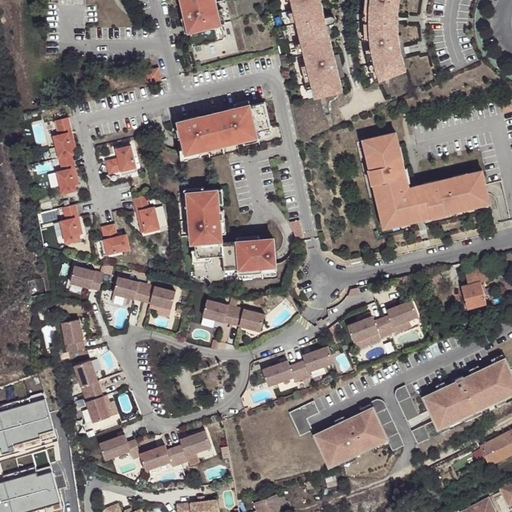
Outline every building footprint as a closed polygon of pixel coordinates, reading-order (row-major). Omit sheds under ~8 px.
[(183,0),(186,10),(184,10),(186,18),(190,32),(191,32),(194,46),(225,39),(222,25),(218,10),(217,3),(212,4),(210,0),(183,0)] [(345,10),(339,12),(334,0),(304,0),(312,21),(317,20),(322,35),(317,37),(335,93),(362,85),(358,70),(351,50),(344,27),(343,28),(340,20),(343,19),(347,18),(348,17),(349,17),(350,16),(350,15),(350,13),(349,12),(348,11),(347,10),(346,10),(345,10)] [(370,15),(399,17),(399,12),(401,2),(401,0),(371,0),(370,10),(370,15)] [(186,18),(181,19),(185,34),(190,32),(186,18)] [(317,20),(312,21),(317,37),(322,35),(317,20)] [(403,60),(403,56),(401,50),(400,41),(399,36),(399,31),(399,21),(370,21),(370,33),(371,44),(373,56),(375,67),(379,78),(379,80),(407,70),(406,69),(403,60)] [(355,48),(351,50),(358,70),(362,69),(355,48)] [(149,83),(163,80),(160,68),(146,71),(149,83)] [(511,104),(511,100),(501,103),(503,112),(511,110),(511,104)] [(177,122),(184,150),(186,155),(200,152),(208,150),(206,145),(234,138),(236,143),(243,141),(257,138),(256,132),(270,128),(263,102),(243,107),(242,106),(227,110),(228,112),(200,119),(199,117),(177,122)] [(69,116),(56,119),(59,134),(54,135),(59,157),(73,154),(74,153),(73,149),(69,132),(73,131),(69,116)] [(256,132),(257,138),(272,134),(270,128),(256,132)] [(396,132),(367,139),(370,153),(367,154),(371,168),(373,168),(377,183),(374,184),(381,213),(384,212),(387,224),(401,220),(402,223),(431,216),(431,213),(446,210),(447,212),(461,209),(460,206),(490,199),(483,169),(468,173),(468,176),(454,179),(453,177),(438,180),(439,183),(425,186),(424,184),(409,187),(408,182),(405,183),(404,176),(407,176),(403,161),(400,161),(397,147),(400,147),(396,132)] [(234,138),(206,145),(208,150),(236,143),(234,138)] [(137,171),(131,145),(117,148),(119,157),(106,160),(109,173),(122,170),(123,174),(137,171)] [(186,155),(184,150),(180,152),(181,162),(201,157),(200,152),(186,155)] [(76,167),(73,154),(59,157),(63,171),(58,173),(62,193),(77,190),(76,185),(72,168),(76,167)] [(58,160),(36,163),(37,174),(60,171),(58,160)] [(371,168),(369,169),(373,184),(374,184),(377,183),(373,168),(371,168)] [(186,207),(190,207),(188,192),(203,191),(203,188),(188,189),(184,189),(186,207)] [(203,191),(188,192),(190,207),(190,213),(189,213),(191,243),(195,243),(196,250),(197,257),(212,256),(224,255),(225,269),(240,268),(240,273),(255,272),(262,272),(262,267),(276,265),(274,239),(260,240),(259,238),(244,240),(244,241),(222,243),(221,234),(220,219),(223,218),(223,210),(220,211),(219,204),(218,189),(203,191)] [(150,207),(147,195),(134,198),(137,211),(140,210),(145,231),(160,228),(155,206),(150,207)] [(490,199),(460,206),(461,209),(490,202),(490,199)] [(76,203),(63,206),(66,220),(61,222),(66,242),(80,239),(79,234),(75,217),(79,216),(76,203)] [(145,231),(140,210),(137,211),(141,232),(145,231)] [(446,210),(431,213),(431,216),(432,218),(447,214),(447,212),(446,210)] [(384,212),(381,213),(384,227),(387,226),(402,223),(401,220),(387,224),(384,212)] [(291,222),(293,240),(302,238),(300,221),(291,222)] [(115,223),(101,226),(104,238),(100,239),(103,254),(130,248),(126,234),(118,236),(115,223)] [(196,250),(192,250),(193,263),(212,261),(212,256),(197,257),(196,250)] [(75,266),(71,283),(100,290),(104,273),(75,266)] [(468,286),(462,287),(467,309),(486,305),(480,283),(488,281),(484,267),(464,271),(468,286)] [(438,272),(425,278),(431,294),(445,289),(438,272)] [(409,275),(396,279),(399,289),(412,286),(409,275)] [(147,284),(118,277),(114,293),(143,301),(147,284)] [(147,284),(143,301),(151,303),(172,308),(176,292),(147,284)] [(359,293),(358,288),(351,289),(350,291),(349,293),(348,295),(348,296),(359,293)] [(391,314),(383,317),(390,333),(398,330),(396,325),(412,318),(420,315),(413,299),(389,309),(391,314)] [(208,300),(204,316),(233,324),(237,307),(208,300)] [(172,308),(151,303),(150,308),(157,310),(156,314),(170,318),(172,308)] [(179,305),(177,312),(184,314),(186,307),(179,305)] [(237,307),(233,324),(262,331),(266,314),(237,307)] [(359,321),(349,325),(356,341),(357,340),(380,331),(382,336),(390,333),(383,317),(376,320),(374,315),(366,318),(365,315),(358,317),(359,321)] [(412,318),(396,325),(398,330),(400,334),(415,328),(412,318)] [(62,322),(68,352),(85,348),(79,319),(62,322)] [(380,331),(357,340),(360,348),(383,338),(382,336),(380,331)] [(306,360),(299,362),(305,379),(313,375),(311,371),(335,362),(329,345),(304,354),(306,360)] [(490,360),(492,365),(495,363),(496,366),(505,362),(501,354),(490,360)] [(91,360),(75,366),(85,394),(101,388),(91,360)] [(289,360),(264,369),(270,385),(295,376),(296,382),(305,379),(299,362),(291,365),(289,360)] [(437,391),(423,397),(440,434),(511,399),(511,377),(505,362),(496,366),(495,363),(492,365),(479,371),(470,375),(462,379),(461,376),(450,381),(451,384),(446,387),(437,391)] [(467,370),(470,375),(479,371),(476,366),(467,370)] [(434,386),(437,391),(446,387),(443,382),(434,386)] [(405,421),(416,417),(406,387),(395,391),(405,421)] [(101,388),(85,394),(95,422),(111,416),(103,396),(101,388)] [(108,394),(103,396),(111,416),(120,413),(115,399),(111,401),(108,394)] [(45,398),(0,411),(0,456),(42,445),(41,441),(57,437),(45,398)] [(312,431),(307,418),(319,413),(314,402),(289,412),(299,437),(312,431)] [(358,409),(361,414),(372,409),(369,404),(358,409)] [(336,426),(314,437),(327,462),(336,458),(338,462),(353,455),(371,446),(376,444),(375,442),(385,437),(372,409),(361,414),(355,417),(358,423),(354,425),(348,428),(345,422),(336,426)] [(333,421),(336,426),(345,422),(342,416),(333,421)] [(183,445),(176,447),(182,464),(190,461),(188,456),(212,447),(206,430),(182,440),(183,445)] [(511,430),(482,446),(486,455),(490,464),(511,452),(511,430)] [(126,434),(101,443),(107,459),(131,451),(134,459),(142,456),(141,454),(136,440),(129,442),(126,434)] [(388,444),(385,437),(375,442),(376,444),(371,446),(373,451),(388,444)] [(167,445),(141,454),(142,456),(147,470),(172,461),(174,467),(182,464),(176,447),(168,450),(167,445)] [(478,458),(486,455),(482,446),(474,450),(478,458)] [(212,447),(188,456),(190,461),(214,452),(212,447)] [(232,459),(230,449),(223,451),(224,460),(232,459)] [(353,455),(338,462),(340,467),(356,459),(353,455)] [(336,458),(327,462),(329,466),(338,462),(336,458)] [(0,511),(49,511),(62,508),(52,473),(37,477),(35,474),(0,483),(0,511)] [(511,480),(500,487),(511,508),(511,507),(511,480)] [(284,496),(277,498),(281,511),(282,511),(289,510),(284,496)] [(257,511),(253,511),(281,511),(277,498),(276,497),(255,505),(257,511)] [(496,511),(488,497),(461,511),(496,511)] [(179,504),(179,511),(219,511),(218,499),(205,501),(205,499),(200,500),(200,502),(179,504)] [(121,511),(118,503),(106,508),(107,511),(143,511),(141,508),(132,511),(131,510),(126,511),(121,511)]
